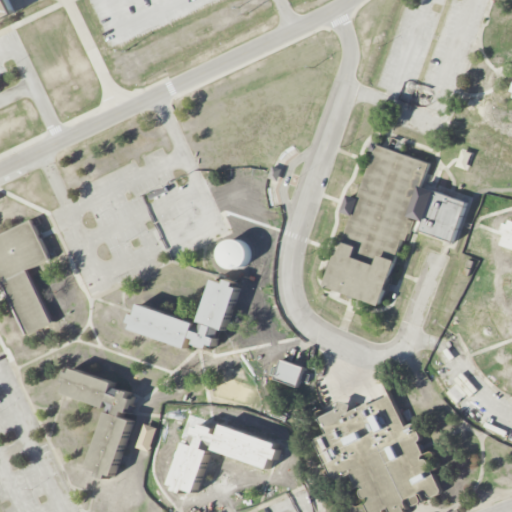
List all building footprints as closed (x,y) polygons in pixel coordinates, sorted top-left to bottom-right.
[(0,0),(11,0),(18,14),(0,22),(0,0)] [(325,285),(331,270),(328,269),(331,260),(334,262),(352,216),(342,212),(345,203),(348,194),(358,198),(375,152),(370,150),(373,142),(431,164),(422,186),(468,203),(453,242),(421,230),(424,221),(416,218),(408,240),(404,239),(396,260),(397,260),(381,306),(359,298),(358,300),(349,297),(350,295),(325,285)] [(0,235),(0,280),(8,296),(27,336),(40,329),(56,322),(31,270),(53,259),(33,219),(0,235)] [(132,329),(135,324),(130,322),(133,313),(138,315),(141,304),(199,324),(215,280),(226,283),(227,279),(237,283),(235,287),(240,288),(226,330),(221,329),(214,350),(196,344),(197,340),(191,337),(188,349),(132,329)] [(276,379),(283,360),(305,368),(299,387),(276,379)] [(65,393),(68,383),(65,382),(69,371),(73,373),(74,369),(116,383),(115,387),(124,390),(138,396),(133,414),(131,419),(134,421),(115,476),(110,475),(109,478),(99,475),(100,471),(90,468),(109,412),(106,411),(107,408),(65,393)] [(477,390),(464,375),(446,392),(457,403),(467,394),(470,397),(477,390)] [(320,419),(337,409),(340,401),(351,404),(348,413),(369,403),(370,405),(391,396),(406,427),(413,424),(421,439),(418,442),(424,455),(432,451),(440,467),(433,471),(442,492),(431,498),(428,494),(424,496),(422,492),(405,500),(408,506),(404,509),(404,511),(389,511),(388,508),(384,510),(384,511),(369,511),(365,504),(368,498),(364,499),(360,491),(363,489),(358,486),(351,474),(335,482),(314,441),(326,434),(320,419)] [(137,447),(145,424),(158,429),(149,451),(137,447)] [(279,444),(277,449),(281,450),(278,459),(273,458),(270,469),(212,448),(196,493),(185,489),(184,493),(174,490),(176,486),(172,484),(186,443),(190,444),(195,427),(200,429),(202,424),(215,429),(221,431),(223,425),(279,444)]
